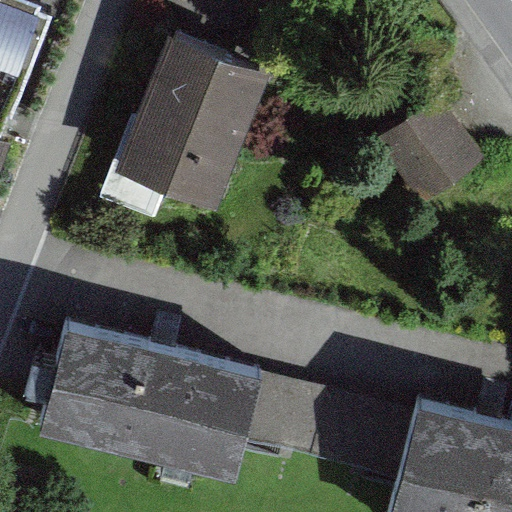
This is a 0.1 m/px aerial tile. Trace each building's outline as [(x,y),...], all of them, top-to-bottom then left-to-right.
[(0,0),(0,110),(46,7),(30,0),(0,0)] [(271,71),(174,33),(117,176),(214,215),(271,71)] [(435,100),(376,146),(430,215),(489,169),(435,100)] [(274,364),(57,314),(31,429),(247,479),(274,364)] [(511,511),(511,419),(420,397),(392,511),(511,511)]
